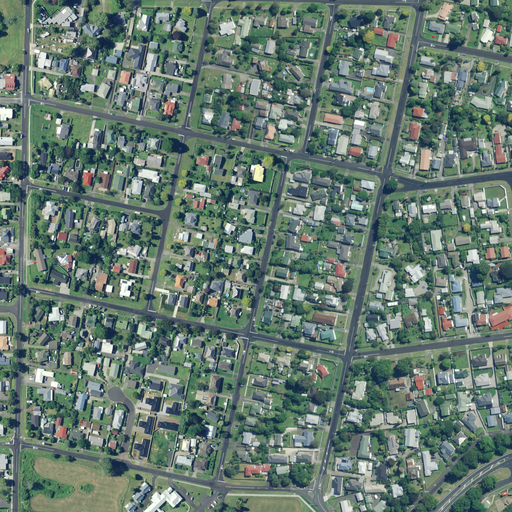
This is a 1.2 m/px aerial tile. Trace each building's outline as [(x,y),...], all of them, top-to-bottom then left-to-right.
[(442,8),(443,8),(439,18),(445,21),(450,9),(452,10),(454,6),(451,4),(451,5),(447,3),(445,3),(442,8)] [(60,12),(51,20),(49,18),(45,21),(49,24),(51,22),(53,24),(56,22),(60,27),(68,27),(68,21),(67,21),(67,17),(69,16),(73,21),(76,18),(72,13),(72,12),(67,6),(60,12)] [(168,14),(155,13),(155,24),(159,24),(159,20),(163,20),(163,21),(168,21),(168,14)] [(118,15),(118,14),(112,15),(113,23),(117,23),(117,25),(124,24),(123,14),(118,15)] [(478,22),(476,14),(469,15),(470,22),(475,21),(475,22),(478,22)] [(148,16),(142,15),(141,20),(139,20),(138,25),(136,25),(136,28),(141,29),(141,31),(146,32),(148,16)] [(395,18),(384,15),(382,25),(385,26),(384,28),(390,29),(392,22),(394,23),(395,18)] [(267,18),(257,16),(255,26),(260,27),(260,24),(265,25),(267,18)] [(359,28),(358,26),(364,24),(362,16),(351,20),(353,27),(355,27),(356,29),(359,28)] [(241,42),(240,42),(241,38),(247,39),(250,26),(251,18),(243,17),(243,20),(239,20),(238,25),(243,26),(241,36),(237,36),(237,38),(235,38),(235,40),(237,40),(236,45),(239,45),(240,45),(241,42)] [(287,21),(287,17),(279,17),(279,27),(289,27),(289,21),(287,21)] [(317,19),(304,17),(303,25),(305,25),(304,32),(313,33),(314,30),(311,30),(311,26),(316,27),(317,19)] [(184,22),(179,19),(174,27),(183,33),(186,29),(183,27),(184,24),(183,24),(184,22)] [(236,28),(233,22),(228,24),(225,25),(224,23),(220,25),(223,30),(220,31),(222,35),(228,33),(229,35),(234,33),(233,31),(232,31),(232,30),(236,28)] [(431,22),(429,29),(432,30),(432,31),(435,31),(439,31),(438,33),(443,34),(445,25),(431,22)] [(91,38),(96,33),(99,30),(97,28),(94,31),(86,23),(81,28),(86,33),(85,34),(86,35),(87,34),(91,38)] [(461,27),(447,24),(445,32),(450,33),(450,32),(460,34),(461,27)] [(494,32),(488,29),(481,40),(487,44),(489,40),(492,41),(494,37),(492,36),(494,32)] [(399,35),(390,33),(387,46),(395,48),(396,41),(398,42),(399,35)] [(508,38),(497,36),(496,43),(502,45),(502,44),(507,45),(508,38)] [(180,42),(174,41),(171,52),(178,53),(179,50),(180,51),(181,46),(179,45),(180,42)] [(276,42),(268,41),(266,52),(273,54),(276,42)] [(311,43),(303,41),(301,46),(303,47),(300,56),(307,57),(311,43)] [(158,44),(150,42),(149,48),(156,50),(158,44)] [(144,45),(139,44),(137,50),(129,48),(127,58),(134,59),(132,69),(139,70),(144,45)] [(363,51),(357,48),(353,56),(355,57),(354,59),(359,62),(363,51)] [(88,49),(86,57),(93,59),(95,50),(88,49)] [(225,49),(224,54),(221,54),(219,64),(232,67),(234,59),(227,58),(228,55),(228,54),(231,55),(232,50),(225,49)] [(379,61),(379,59),(386,61),(385,61),(392,63),(393,57),(388,56),(389,52),(377,49),(375,58),(376,59),(376,60),(379,61)] [(46,53),(40,52),(39,56),(38,55),(37,62),(38,62),(37,68),(43,69),(43,66),(49,67),(51,60),(45,59),(46,53)] [(157,56),(147,54),(146,59),(147,60),(145,71),(152,72),(153,67),(154,67),(157,56)] [(433,62),(434,58),(420,56),(419,61),(421,62),(421,64),(435,66),(436,63),(433,62)] [(67,59),(60,58),(58,71),(65,73),(67,59)] [(269,71),(266,59),(253,58),(252,63),(258,63),(261,73),(269,71)] [(354,63),(341,60),(339,69),(341,69),(340,74),(348,76),(350,65),(353,66),(354,63)] [(169,64),(165,63),(164,68),(166,68),(165,74),(168,75),(172,76),(172,75),(176,75),(177,69),(174,68),(175,66),(173,65),(169,64)] [(381,64),(380,69),(373,67),(372,74),(389,77),(389,73),(391,66),(381,64)] [(80,67),(72,65),(71,72),(72,72),(71,76),(76,77),(75,79),(78,80),(80,67)] [(305,76),(296,66),(291,71),(300,81),(305,76)] [(434,71),(426,69),(425,72),(424,72),(423,76),(424,76),(424,78),(431,79),(430,82),(435,83),(436,77),(433,76),(434,71)] [(456,89),(462,90),(464,81),(467,81),(468,73),(464,72),(464,70),(460,69),(458,84),(457,84),(456,89)] [(115,72),(108,70),(107,79),(113,80),(115,72)] [(130,73),(122,71),(119,83),(127,85),(130,73)] [(456,73),(446,71),(444,83),(449,84),(449,82),(451,82),(451,79),(455,79),(456,73)] [(0,89),(10,90),(11,73),(0,72),(0,89)] [(232,75),(225,75),(224,75),(223,75),(223,76),(223,77),(223,78),(224,78),(224,79),(224,84),(222,84),(222,89),(232,89),(232,75)] [(48,81),(49,80),(47,78),(46,79),(44,77),(38,82),(41,86),(42,85),(47,90),(52,86),(48,81)] [(261,80),(254,79),(254,82),(253,82),(250,94),(258,96),(261,80)] [(152,80),(151,87),(156,88),(156,91),(161,93),(163,82),(163,81),(163,80),(162,80),(161,80),(161,81),(160,82),(152,80)] [(348,82),(347,83),(345,82),(345,81),(340,80),(339,84),(331,83),(330,89),(352,94),(353,89),(350,89),(352,83),(348,82)] [(385,82),(380,81),(380,85),(377,84),(377,87),(375,87),(374,97),(382,98),(383,90),(387,91),(387,86),(384,85),(385,82)] [(420,86),(421,87),(420,94),(420,97),(425,98),(427,90),(429,91),(430,88),(427,88),(428,84),(421,82),(420,86)] [(501,97),(506,89),(506,82),(500,82),(500,86),(495,94),(501,97)] [(94,85),(80,83),(79,92),(84,92),(85,91),(93,92),(94,85)] [(56,90),(56,91),(55,95),(58,96),(59,91),(68,93),(69,86),(66,86),(66,88),(62,87),(62,86),(54,84),(54,88),(55,88),(55,90),(56,90)] [(109,88),(102,84),(96,95),(103,99),(109,88)] [(177,85),(172,84),(172,86),(166,85),(164,95),(168,96),(169,92),(175,93),(177,85)] [(293,90),(288,89),(287,94),(289,95),(287,103),(294,105),(294,103),(300,105),(302,97),(294,95),(295,93),(292,93),(293,90)] [(125,93),(119,91),(117,100),(114,100),(113,104),(122,106),(123,100),(126,101),(127,96),(125,96),(125,93)] [(212,96),(205,94),(203,102),(211,103),(212,96)] [(345,96),(336,94),(334,104),(348,107),(349,102),(344,101),(345,96)] [(470,103),(476,105),(475,106),(479,109),(479,107),(489,110),(492,98),(486,97),(485,99),(481,99),(481,100),(474,96),(470,103)] [(134,100),(132,99),(131,99),(130,102),(131,102),(129,110),(137,111),(139,101),(139,99),(135,98),(134,100)] [(159,101),(150,99),(149,103),(150,103),(149,106),(150,106),(150,110),(157,112),(159,101)] [(174,101),(163,99),(162,106),(165,106),(163,114),(171,116),(174,101)] [(268,103),(257,101),(256,108),(267,110),(268,103)] [(379,102),(373,101),(373,104),(368,103),(368,107),(372,107),(370,118),(377,119),(377,116),(379,116),(381,106),(379,106),(379,102)] [(282,109),(272,107),(270,118),(276,119),(277,115),(280,116),(282,109)] [(428,109),(415,107),(414,115),(426,118),(428,109)] [(203,115),(205,116),(203,123),(212,125),(214,111),(210,110),(204,109),(203,112),(204,112),(203,115)] [(299,113),(287,110),(285,117),(298,120),(299,113)] [(361,111),(356,110),(355,117),(363,119),(364,113),(361,112),(361,111)] [(232,114),(224,112),(219,126),(227,129),(232,114)] [(343,117),(326,114),(324,121),(343,125),(344,121),(342,121),(343,117)] [(262,129),(262,126),(265,127),(266,125),(263,124),(264,119),(258,118),(256,128),(262,129)] [(279,129),(282,129),(286,130),(287,124),(293,125),(293,122),(281,119),(279,129)] [(241,122),(234,120),(232,130),(236,131),(237,129),(240,129),(241,122)] [(361,129),(364,130),(365,122),(356,120),(354,128),(355,128),(351,143),(359,145),(361,135),(360,135),(361,129)] [(418,123),(412,122),(410,131),(412,131),(411,139),(418,140),(421,125),(417,125),(418,123)] [(68,125),(61,124),(59,134),(57,134),(57,136),(59,136),(58,139),(61,140),(61,138),(66,139),(68,125)] [(276,125),(268,124),(266,138),(273,140),(276,125)] [(382,127),(370,125),(369,132),(380,135),(382,127)] [(339,130),(336,130),(336,131),(331,131),(329,144),(335,145),(339,130)] [(114,143),(113,131),(106,132),(107,143),(114,143)] [(289,136),(280,134),(279,141),(293,144),(294,136),(289,135),(289,136)] [(8,136),(0,135),(0,144),(8,144),(8,136)] [(123,146),(123,143),(125,143),(125,141),(124,141),(125,137),(118,136),(117,145),(119,146),(118,149),(122,149),(122,152),(130,153),(131,148),(123,146)] [(349,139),(340,137),(337,153),(346,155),(349,139)] [(478,149),(477,137),(472,138),(472,141),(465,142),(464,139),(460,140),(462,158),(468,158),(468,151),(478,149)] [(160,140),(151,139),(150,144),(147,143),(146,147),(158,149),(160,140)] [(140,140),(137,140),(136,145),(139,145),(138,150),(143,151),(144,144),(139,143),(140,140)] [(378,147),(370,145),(368,157),(374,159),(375,156),(376,157),(378,147)] [(503,154),(501,145),(496,145),(498,163),(507,162),(506,154),(503,154)] [(353,148),(353,149),(350,148),(349,155),(361,157),(362,150),(353,148)] [(426,148),(424,148),(424,150),(421,150),(421,154),(422,154),(421,169),(429,170),(430,150),(426,150),(426,148)] [(454,151),(450,151),(449,154),(446,154),(446,167),(455,167),(455,154),(454,154),(454,151)] [(489,155),(488,151),(484,152),(485,160),(482,161),(483,167),(494,165),(493,161),(492,161),(491,154),(489,155)] [(408,152),(406,152),(405,157),(402,157),(401,163),(403,163),(402,166),(405,167),(406,164),(408,164),(410,156),(407,155),(408,152)] [(221,156),(215,155),(213,164),(215,164),(213,175),(221,176),(222,170),(218,169),(221,156)] [(161,159),(147,156),(146,164),(159,167),(161,159)] [(208,157),(204,156),(203,159),(196,157),(195,164),(206,166),(208,157)] [(258,160),(252,159),(250,170),(252,170),(250,180),(261,182),(263,175),(262,175),(264,166),(257,165),(258,160)] [(441,160),(435,159),(434,163),(433,163),(432,165),(434,165),(433,168),(440,169),(441,160)] [(7,172),(5,171),(7,169),(9,167),(6,164),(4,166),(3,166),(0,169),(0,180),(3,177),(5,178),(7,176),(5,175),(7,172)] [(58,165),(51,164),(51,167),(48,166),(47,173),(59,175),(59,170),(57,170),(58,165)] [(129,166),(127,165),(127,168),(124,168),(122,177),(115,175),(112,189),(121,191),(124,177),(127,178),(129,166)] [(240,166),(240,168),(237,168),(236,172),(237,172),(236,176),(243,178),(245,170),(245,167),(240,166)] [(78,170),(65,168),(63,178),(76,181),(78,170)] [(95,169),(91,168),(90,173),(87,173),(87,171),(83,171),(82,178),(83,179),(82,185),(89,186),(91,177),(93,177),(95,169)] [(157,172),(142,169),(141,173),(138,172),(137,176),(152,180),(151,182),(157,183),(159,177),(156,176),(157,172)] [(107,172),(103,172),(103,174),(98,173),(98,177),(102,178),(99,188),(106,189),(109,175),(107,174),(107,172)] [(312,174),(302,172),(301,175),(294,174),(293,180),(310,183),(312,174)] [(314,177),(313,183),(330,187),(332,181),(314,177)] [(142,181),(133,180),(131,193),(139,195),(142,181)] [(368,181),(362,180),(361,184),(363,184),(362,187),(374,190),(375,183),(368,181)] [(209,187),(194,183),(192,190),(200,192),(199,196),(211,198),(211,194),(208,194),(209,187)] [(336,197),(337,192),(339,192),(341,193),(343,184),(336,183),(334,191),(332,190),(330,196),(336,197)] [(154,185),(146,184),(144,192),(142,198),(149,199),(151,195),(152,195),(154,185)] [(301,188),(297,187),(297,189),(292,188),(290,194),(307,197),(308,188),(301,186),(301,188)] [(327,196),(325,190),(312,194),(314,200),(327,196)] [(247,191),(247,192),(245,191),(244,196),(249,197),(248,204),(255,205),(256,197),(258,198),(259,193),(247,191)] [(479,203),(480,207),(481,207),(481,208),(485,208),(484,198),(483,191),(478,192),(478,194),(475,194),(476,201),(477,201),(479,203)] [(9,201),(9,193),(0,192),(0,201),(4,202),(4,200),(9,201)] [(358,196),(353,195),(351,200),(354,200),(352,209),(363,211),(364,206),(359,205),(359,202),(357,201),(358,196)] [(471,207),(469,196),(464,196),(464,199),(462,199),(463,208),(471,207)] [(498,202),(498,198),(488,199),(489,207),(492,206),(492,208),(500,206),(500,202),(498,202)] [(204,200),(201,199),(200,202),(194,201),(193,208),(202,209),(204,200)] [(445,201),(445,203),(441,203),(441,209),(452,208),(452,204),(452,200),(445,201)] [(46,208),(45,208),(44,211),(46,211),(45,216),(44,216),(43,219),(48,220),(49,215),(53,215),(54,211),(57,211),(58,207),(53,206),(54,203),(46,201),(45,205),(46,206),(46,208)] [(412,205),(408,206),(409,210),(410,210),(410,213),(409,213),(409,216),(417,215),(416,203),(412,204),(412,205)] [(305,206),(298,204),(297,208),(295,208),(294,213),(303,215),(304,211),(306,212),(306,209),(304,208),(305,206)] [(436,212),(436,205),(424,206),(425,213),(436,212)] [(326,207),(319,206),(319,208),(316,207),(315,214),(316,214),(314,220),(320,221),(320,220),(323,221),(326,207)] [(73,212),(73,210),(66,209),(64,228),(71,228),(73,212)] [(240,214),(243,214),(242,218),(245,218),(244,222),(252,223),(254,218),(253,217),(254,211),(245,209),(245,210),(241,210),(240,214)] [(184,224),(194,226),(196,215),(185,213),(184,218),(186,219),(186,222),(184,222),(184,224)] [(351,215),(347,214),(346,222),(347,222),(347,225),(354,226),(355,218),(350,217),(351,215)] [(341,217),(333,215),(331,221),(335,222),(334,225),(339,226),(341,217)] [(369,219),(359,217),(358,220),(360,220),(359,223),(368,225),(369,219)] [(88,229),(94,232),(94,231),(99,221),(94,218),(91,225),(89,224),(88,227),(89,228),(88,229)] [(299,220),(293,218),(291,218),(290,223),(291,223),(291,224),(288,229),(294,233),(295,232),(297,233),(298,231),(296,230),(298,227),(298,225),(300,225),(301,221),(299,220)] [(115,225),(113,219),(107,221),(108,225),(106,233),(112,234),(115,225)] [(136,221),(133,221),(132,226),(128,225),(128,229),(130,229),(130,233),(139,234),(139,229),(137,229),(138,225),(136,225),(136,221)] [(497,224),(497,221),(486,222),(487,224),(481,224),(482,229),(491,228),(492,233),(502,232),(501,228),(499,228),(498,224),(497,224)] [(235,227),(224,222),(223,224),(226,226),(222,232),(229,235),(231,230),(233,231),(235,227)] [(57,224),(49,223),(48,232),(53,233),(53,231),(56,232),(57,224)] [(9,242),(9,231),(2,230),(1,237),(2,237),(2,242),(5,242),(5,244),(7,244),(7,242),(9,242)] [(441,237),(440,230),(431,231),(434,251),(442,250),(440,237),(441,237)] [(66,234),(58,232),(57,239),(65,241),(66,234)] [(186,233),(183,232),(183,234),(179,234),(178,239),(184,240),(184,242),(186,242),(188,235),(186,235),(186,233)] [(252,232),(246,232),(246,234),(243,234),(242,236),(239,235),(238,242),(250,244),(252,232)] [(76,235),(69,233),(67,242),(78,244),(79,238),(76,237),(76,235)] [(352,236),(346,234),(345,236),(341,235),(341,237),(337,236),(336,240),(352,244),(353,240),(351,240),(352,236)] [(287,248),(304,250),(304,248),(301,248),(301,244),(294,243),(295,237),(288,236),(287,248)] [(471,243),(470,236),(456,238),(457,245),(471,243)] [(141,247),(136,245),(133,251),(128,248),(126,252),(136,257),(141,247)] [(253,248),(241,245),(240,253),(251,255),(253,248)] [(350,247),(343,245),(342,250),(338,249),(337,253),(341,254),(339,259),(349,261),(351,253),(349,252),(350,247)] [(193,247),(186,246),(184,256),(191,258),(193,247)] [(395,250),(382,247),(380,256),(389,258),(389,255),(394,256),(395,250)] [(510,257),(509,247),(501,248),(503,258),(510,257)] [(496,258),(494,248),(487,249),(488,253),(486,254),(487,259),(496,258)] [(0,264),(9,265),(9,255),(4,255),(4,249),(0,249),(0,264)] [(45,270),(40,249),(33,251),(38,272),(45,270)] [(478,255),(477,249),(469,250),(469,256),(467,256),(468,262),(474,261),(474,264),(480,264),(479,255),(478,255)] [(293,254),(285,252),(283,257),(284,257),(283,264),(290,265),(291,259),(292,259),(293,254)] [(460,260),(459,252),(448,252),(449,258),(453,258),(453,263),(456,268),(462,264),(460,260)] [(62,254),(62,256),(54,257),(55,261),(57,260),(58,263),(60,263),(60,264),(64,263),(65,268),(71,268),(70,254),(66,255),(66,253),(62,254)] [(447,266),(444,254),(437,255),(440,268),(447,266)] [(230,265),(229,266),(232,266),(237,267),(238,263),(239,263),(240,259),(231,257),(230,265)] [(136,262),(130,260),(129,263),(127,263),(126,266),(129,266),(127,273),(134,274),(136,262)] [(345,265),(338,264),(336,273),(335,272),(334,275),(345,278),(346,273),(343,272),(345,265)] [(423,269),(420,265),(413,270),(409,266),(405,269),(408,273),(409,272),(413,277),(411,278),(415,283),(425,276),(420,271),(423,269)] [(87,270),(77,268),(75,278),(85,280),(87,270)] [(288,278),(290,269),(285,268),(285,269),(279,268),(277,276),(288,278)] [(482,285),(480,268),(475,269),(471,269),(473,279),(474,279),(474,282),(472,282),(473,287),(482,285)] [(393,272),(390,271),(384,270),(382,280),(380,279),(380,282),(382,282),(380,292),(387,293),(386,299),(392,300),(394,292),(387,291),(388,286),(390,287),(393,272)] [(505,282),(504,270),(497,270),(497,271),(492,272),(492,276),(494,276),(494,282),(500,281),(500,283),(505,282)] [(245,272),(238,271),(236,281),(243,282),(245,272)] [(107,275),(99,273),(98,278),(96,278),(93,290),(101,292),(102,284),(105,284),(107,275)] [(183,277),(176,275),(174,287),(181,289),(183,277)] [(455,281),(454,280),(454,277),(453,277),(453,275),(450,275),(450,278),(449,278),(450,281),(453,281),(454,292),(462,291),(461,280),(455,281)] [(342,279),(329,276),(328,282),(335,284),(336,288),(337,288),(338,292),(344,291),(342,279)] [(441,277),(437,277),(436,286),(447,287),(447,280),(441,279),(441,277)] [(130,280),(129,282),(120,280),(119,286),(121,287),(119,295),(120,295),(119,297),(122,298),(122,296),(128,297),(130,292),(126,291),(128,285),(130,286),(131,283),(134,283),(134,281),(130,280)] [(290,286),(282,285),(281,291),(282,291),(281,298),(287,299),(288,294),(290,294),(290,291),(289,291),(290,286)] [(511,296),(511,290),(511,287),(497,289),(498,295),(495,296),(496,304),(504,302),(503,298),(511,296)] [(240,289),(233,288),(231,298),(238,299),(240,289)] [(302,289),(296,288),(294,299),(304,301),(305,294),(301,293),(302,289)] [(485,307),(483,291),(477,292),(478,304),(479,304),(479,308),(485,307)] [(202,294),(196,293),(194,303),(200,304),(202,294)] [(324,298),(318,297),(319,294),(313,293),(313,296),(312,296),(311,301),(315,302),(323,304),(324,298)] [(339,304),(340,298),(332,297),(332,296),(327,295),(326,296),(325,297),(325,298),(325,299),(325,300),(326,300),(327,300),(326,304),(338,307),(339,304)] [(463,311),(460,297),(453,298),(455,312),(463,311)] [(216,301),(208,299),(207,305),(215,307),(216,301)] [(495,315),(489,318),(493,327),(509,319),(510,321),(511,319),(511,307),(511,305),(504,308),(505,311),(495,315)] [(37,322),(43,311),(35,307),(33,310),(36,312),(32,318),(37,322)] [(233,307),(231,307),(229,317),(236,318),(238,308),(233,307)] [(58,314),(58,308),(51,308),(52,314),(48,314),(48,321),(64,321),(64,315),(60,315),(60,313),(58,314)] [(273,312),(266,311),(265,317),(265,318),(264,323),(269,324),(270,321),(271,322),(273,312)] [(336,317),(315,313),(313,321),(335,325),(336,317)] [(419,322),(415,313),(411,314),(411,315),(404,318),(408,327),(412,325),(411,322),(413,321),(415,324),(419,322)] [(480,315),(480,313),(474,313),(475,322),(476,326),(488,324),(487,314),(480,315)] [(301,317),(294,315),(291,326),(297,327),(297,326),(299,326),(301,317)] [(391,320),(390,315),(387,315),(388,325),(391,324),(392,329),(401,328),(400,321),(401,321),(401,316),(396,317),(396,319),(391,320)] [(76,318),(69,316),(68,320),(66,320),(65,322),(67,322),(67,325),(75,327),(76,318)] [(95,318),(86,316),(84,325),(93,327),(95,318)] [(429,319),(428,317),(424,318),(426,332),(432,331),(431,319),(429,319)] [(112,319),(105,318),(103,328),(110,329),(112,319)] [(449,321),(448,318),(443,319),(445,331),(449,330),(449,328),(453,327),(452,320),(449,321)] [(462,319),(462,318),(456,319),(457,327),(469,325),(468,319),(462,319)] [(125,330),(126,322),(122,321),(122,323),(116,322),(115,327),(125,330)] [(306,336),(313,338),(316,324),(304,322),(303,328),(306,329),(305,331),(307,331),(306,336)] [(151,332),(144,331),(145,329),(146,329),(147,326),(138,324),(136,334),(142,335),(142,338),(150,339),(151,332)] [(387,334),(383,325),(377,327),(381,337),(382,336),(384,341),(388,339),(386,334),(387,334)] [(336,340),(334,330),(321,333),(323,339),(331,338),(331,341),(336,340)] [(375,335),(374,330),(367,332),(368,339),(370,339),(371,340),(375,340),(375,338),(376,337),(376,335),(375,335)] [(72,333),(65,331),(64,334),(61,333),(60,337),(62,337),(62,339),(66,340),(66,338),(70,338),(72,333)] [(36,342),(41,346),(45,341),(48,338),(43,333),(36,342)] [(185,338),(176,336),(173,348),(179,349),(180,343),(184,344),(185,338)] [(169,339),(159,337),(157,345),(167,347),(169,339)] [(110,344),(111,340),(106,339),(106,344),(102,343),(100,352),(110,354),(112,345),(110,344)] [(200,341),(191,340),(190,347),(199,348),(200,341)] [(57,342),(48,341),(48,349),(56,350),(57,342)] [(83,343),(76,342),(75,350),(81,351),(83,343)] [(135,344),(135,345),(134,345),(135,351),(146,348),(144,342),(139,344),(138,343),(135,344)] [(214,347),(211,346),(210,349),(205,347),(204,352),(206,352),(205,358),(211,359),(214,347)] [(220,355),(225,356),(225,357),(227,358),(227,357),(232,358),(233,351),(222,348),(220,355)] [(48,355),(47,350),(37,353),(38,357),(36,357),(37,363),(47,360),(46,356),(48,355)] [(270,355),(260,353),(258,360),(268,362),(270,355)] [(0,364),(0,365),(9,365),(9,360),(8,360),(8,359),(4,359),(3,356),(1,356),(0,354),(0,364)] [(507,364),(506,354),(500,355),(500,358),(496,359),(496,365),(505,364),(507,364)] [(291,356),(287,356),(287,357),(284,357),(284,359),(279,357),(277,364),(279,364),(279,367),(284,368),(285,365),(289,366),(291,356)] [(137,362),(130,361),(129,368),(124,367),(123,373),(129,374),(129,375),(141,378),(143,368),(136,367),(137,362)] [(307,373),(311,374),(313,364),(309,363),(309,362),(304,361),(304,362),(302,363),(300,363),(298,369),(307,371),(307,373)] [(95,366),(84,363),(82,370),(88,371),(87,375),(92,376),(95,366)] [(118,365),(111,363),(108,376),(116,378),(118,365)] [(175,367),(158,364),(157,372),(166,373),(165,374),(173,375),(175,367)] [(322,367),(320,364),(318,365),(317,369),(323,378),(329,374),(323,365),(322,367)] [(34,376),(35,368),(33,367),(27,366),(27,374),(34,376)] [(34,382),(41,384),(43,376),(52,377),(53,373),(43,371),(44,370),(37,369),(36,370),(35,370),(34,375),(33,382),(34,382)] [(460,370),(455,370),(455,378),(465,378),(469,375),(469,371),(460,371),(460,370)] [(450,383),(448,371),(438,373),(440,384),(444,383),(444,384),(450,383)] [(220,378),(211,376),(209,389),(217,391),(220,378)] [(426,381),(425,376),(416,377),(417,387),(419,387),(419,389),(425,389),(424,381),(426,381)] [(132,379),(125,377),(124,383),(127,383),(126,387),(134,389),(135,382),(132,381),(132,379)] [(267,379),(256,377),(254,384),(266,387),(267,379)] [(406,387),(405,379),(403,380),(403,379),(399,380),(391,381),(391,384),(389,384),(390,389),(406,387)] [(100,384),(85,380),(84,387),(93,389),(91,396),(96,397),(98,390),(100,384)] [(362,382),(356,381),(355,386),(358,386),(356,393),(354,393),(353,399),(361,400),(362,396),(363,396),(366,382),(362,381),(362,382)] [(319,388),(312,387),(311,394),(309,393),(308,397),(317,398),(319,388)] [(52,389),(37,389),(36,394),(43,394),(42,401),(51,402),(52,389)] [(266,396),(271,397),(271,394),(256,391),(254,398),(265,400),(265,403),(271,405),(271,401),(266,399),(266,396)] [(465,395),(465,392),(458,393),(460,409),(458,409),(459,412),(467,411),(466,408),(467,408),(466,403),(472,402),(471,395),(468,395),(468,394),(465,395)] [(87,396),(79,394),(75,409),(78,410),(77,413),(82,414),(84,402),(85,399),(86,399),(87,396)] [(214,396),(207,394),(207,396),(196,394),(195,400),(205,402),(205,404),(213,406),(215,396),(214,396)] [(431,414),(425,399),(417,403),(423,417),(431,414)] [(316,404),(309,402),(307,411),(314,413),(316,404)] [(256,415),(256,412),(261,413),(262,407),(264,407),(264,408),(270,409),(270,406),(264,405),(265,403),(260,403),(260,406),(253,405),(251,414),(256,415)] [(451,412),(450,403),(440,405),(441,410),(443,409),(444,416),(450,415),(450,412),(451,412)] [(41,407),(33,406),(33,415),(30,415),(30,424),(32,424),(32,427),(37,427),(37,416),(41,416),(41,407)] [(92,419),(98,420),(100,413),(101,413),(102,408),(98,407),(98,408),(94,407),(92,419)] [(119,429),(123,411),(115,409),(112,425),(113,425),(112,428),(119,429)] [(359,411),(355,410),(355,413),(350,412),(348,421),(359,423),(360,419),(363,420),(364,416),(358,415),(359,411)] [(417,425),(415,410),(407,411),(409,424),(415,423),(415,425),(417,425)] [(219,417),(208,411),(205,417),(215,423),(219,417)] [(394,416),(393,412),(387,413),(388,423),(391,423),(391,424),(401,423),(400,418),(398,419),(398,416),(394,416)] [(477,419),(472,413),(467,419),(466,417),(463,420),(475,432),(479,428),(473,422),(477,419)] [(383,423),(382,414),(375,414),(375,417),(375,419),(373,419),(373,422),(371,422),(371,426),(381,425),(381,423),(383,423)] [(320,417),(308,415),(306,422),(318,424),(320,417)] [(497,426),(495,415),(487,417),(489,427),(497,426)] [(247,417),(246,424),(257,427),(256,430),(261,431),(263,421),(247,417)] [(464,425),(459,421),(454,426),(459,431),(464,425)] [(51,435),(52,424),(48,423),(48,428),(43,427),(42,434),(51,435)] [(216,428),(204,425),(203,430),(207,431),(206,436),(214,438),(216,428)] [(66,428),(59,427),(58,433),(55,433),(55,436),(65,439),(66,434),(65,434),(66,428)] [(416,430),(405,429),(405,436),(406,436),(406,446),(414,447),(418,447),(418,442),(415,442),(416,430)] [(83,434),(70,431),(68,440),(72,441),(73,438),(81,440),(83,434)] [(252,433),(244,431),(243,436),(245,436),(243,443),(250,444),(252,433)] [(313,446),(314,432),(305,432),(305,436),(296,436),(296,446),(302,447),(302,443),(305,443),(304,446),(313,446)] [(467,438),(461,432),(454,440),(460,445),(467,438)] [(370,436),(363,435),(363,441),(361,441),(360,450),(359,450),(358,457),(371,458),(371,453),(368,453),(370,436)] [(395,438),(395,435),(388,437),(389,440),(388,441),(391,455),(398,453),(397,449),(399,449),(397,438),(395,438)] [(102,439),(89,436),(88,441),(91,442),(91,445),(101,447),(102,439)] [(163,438),(155,436),(153,450),(161,452),(163,438)] [(448,442),(446,443),(445,442),(441,447),(443,449),(441,451),(444,453),(442,455),(447,460),(450,456),(451,456),(455,452),(454,451),(456,449),(448,442)] [(209,444),(203,443),(202,449),(199,448),(198,455),(207,456),(208,452),(209,453),(210,448),(209,448),(209,444)] [(248,452),(238,451),(237,455),(239,455),(239,458),(243,458),(243,461),(247,461),(247,462),(251,462),(251,458),(249,457),(249,454),(248,454),(248,452)] [(437,459),(431,460),(430,455),(432,455),(432,451),(423,452),(426,476),(432,475),(431,471),(439,470),(437,459)] [(309,456),(309,455),(302,455),(302,456),(297,456),(297,462),(305,463),(305,464),(312,464),(312,456),(309,456)] [(186,457),(177,456),(176,462),(184,464),(184,465),(190,466),(191,460),(185,459),(186,457)] [(352,469),(353,463),(353,461),(347,460),(347,459),(343,458),(343,463),(339,463),(338,470),(350,470),(350,468),(352,469)] [(207,461),(201,460),(201,462),(194,461),(193,467),(197,468),(196,470),(201,471),(202,469),(205,470),(207,461)] [(414,466),(413,460),(407,460),(409,474),(410,474),(411,479),(419,478),(418,470),(420,469),(420,466),(414,466)] [(368,466),(368,463),(359,462),(359,468),(360,468),(359,473),(366,474),(366,466),(368,466)] [(381,463),(380,463),(376,466),(377,467),(377,474),(378,474),(378,480),(387,481),(388,472),(387,472),(387,466),(384,466),(384,464),(381,463)] [(252,473),(261,474),(261,470),(263,470),(263,471),(271,471),(271,464),(263,464),(263,467),(247,466),(247,476),(252,476),(252,473)] [(290,473),(289,466),(277,468),(278,475),(290,473)] [(358,482),(350,481),(350,485),(347,485),(347,489),(358,490),(359,489),(362,489),(362,483),(358,482)] [(142,492),(146,488),(141,483),(137,487),(138,489),(134,493),(132,492),(128,496),(134,502),(138,497),(137,496),(141,491),(142,492)] [(151,501),(139,511),(150,511),(162,500),(170,507),(179,497),(167,485),(157,494),(154,491),(148,498),(151,501)] [(401,487),(401,485),(393,485),(394,498),(398,497),(398,496),(404,496),(403,487),(401,487)] [(491,504),(487,500),(483,503),(488,508),(491,504)] [(350,511),(348,501),(341,502),(343,511),(350,511)] [(385,505),(382,501),(374,509),(376,511),(387,511),(388,511),(383,507),(385,505)] [(131,511),(137,507),(133,502),(128,506),(127,505),(124,507),(128,511),(131,511)]
